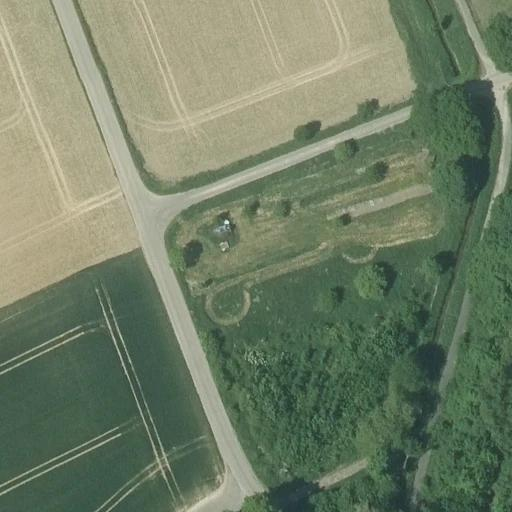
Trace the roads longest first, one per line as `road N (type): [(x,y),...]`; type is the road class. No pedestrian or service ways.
road 1 (residential): [(67,0),(195,357),(262,511)]
road 2 (track): [(148,218),(502,88)]
